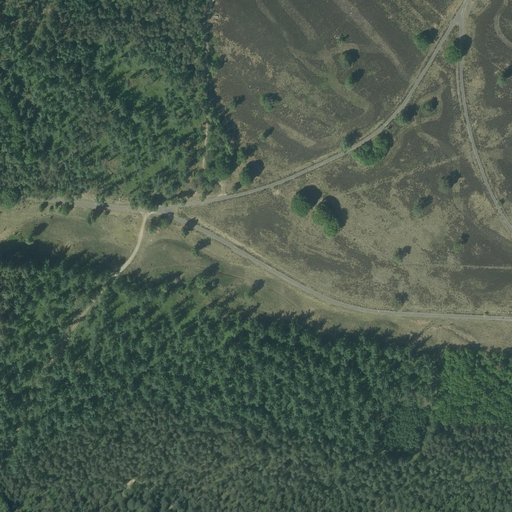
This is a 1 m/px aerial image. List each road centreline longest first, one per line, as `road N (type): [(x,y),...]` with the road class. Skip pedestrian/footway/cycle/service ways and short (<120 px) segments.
road 1 (track): [(157,210),(338,304),(511,319)]
road 2 (track): [(223,198),(270,186),(368,138),(399,109),(460,10)]
road 3 (track): [(145,210),(131,256),(72,328),(0,471)]
road 4 (track): [(511,231),(487,187),(467,123),(460,10)]
road 5 (track): [(212,0),(201,168),(220,183),(223,198)]
road 6 (track): [(0,201),(157,210)]
